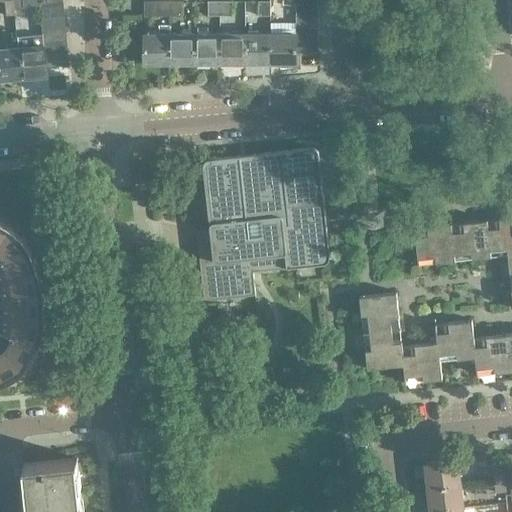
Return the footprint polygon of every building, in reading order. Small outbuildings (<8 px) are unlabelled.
[(13,14),(11,0),(3,0),(5,15),(13,14)] [(21,0),(11,0),(13,14),(23,13),(21,0)] [(219,15),(219,0),(208,0),(208,15),(219,15)] [(231,0),(219,0),(219,15),(231,15),(231,0)] [(258,0),(258,1),(259,15),(269,15),(269,0),(258,0)] [(281,0),(279,0),(269,0),(269,15),(282,15),(281,0)] [(144,1),(144,15),(169,15),(169,1),(144,1)] [(183,1),(169,1),(169,15),(183,15),(183,1)] [(62,3),(38,5),(39,17),(63,15),(62,3)] [(317,4),(296,4),(296,16),(317,16),(318,16),(318,4),(317,4)] [(63,15),(39,17),(40,29),(64,26),(63,15)] [(317,16),(296,16),(296,28),(318,28),(318,16),(317,16)] [(64,26),(40,29),(41,41),(65,39),(64,26)] [(169,63),(169,33),(169,26),(157,26),(158,33),(144,33),(144,63),(169,63)] [(296,32),(295,32),(295,39),(317,39),(318,39),(318,28),(296,28),(296,32)] [(194,32),(169,33),(169,63),(194,63),(194,32)] [(219,32),(194,32),(194,63),(220,63),(219,32)] [(244,32),(219,32),(220,63),(244,62),(244,32)] [(269,32),(244,32),(244,62),(269,62),(269,32)] [(295,32),(269,32),(269,62),(278,62),(278,67),(300,67),(301,51),(296,51),(295,51),(295,39),(295,32)] [(41,36),(14,38),(18,77),(42,75),(42,76),(44,76),(43,65),(42,53),(41,36)] [(65,39),(41,41),(42,53),(66,51),(65,39)] [(295,51),(296,51),(301,51),(318,51),(318,39),(295,39),(295,51)] [(15,46),(0,47),(0,78),(18,77),(15,46)] [(66,51),(42,53),(43,65),(67,63),(66,51)] [(202,164),(202,166),(211,249),(198,251),(203,293),(203,295),(205,297),(207,299),(209,299),(211,299),(255,294),(253,271),(323,263),(326,263),(327,262),(329,260),(330,257),(330,255),(325,214),(318,154),(318,152),(317,150),(316,149),(315,148),(314,148),(312,147),(311,147),(208,159),(207,159),(206,159),(205,160),(204,161),(203,163),(202,164)] [(487,220),(488,228),(490,249),(507,247),(508,253),(511,252),(511,215),(499,217),(499,218),(487,220)] [(451,224),(452,232),(454,253),(472,251),(472,257),(491,255),(490,249),(488,228),(487,220),(487,219),(463,221),(463,222),(451,224)] [(0,241),(9,228),(3,224),(0,222),(0,241)] [(428,226),(415,228),(415,227),(414,227),(418,263),(419,263),(419,257),(436,255),(437,261),(455,259),(454,253),(452,232),(451,224),(451,222),(428,225),(428,226)] [(0,263),(27,250),(24,244),(20,238),(15,232),(9,228),(0,241),(0,263)] [(29,256),(27,250),(0,263),(0,282),(35,272),(33,267),(31,261),(29,256)] [(36,278),(35,272),(0,282),(0,286),(2,299),(40,295),(39,289),(38,283),(36,278)] [(368,313),(370,331),(391,328),(400,327),(398,314),(399,314),(396,291),(359,295),(362,314),(368,313)] [(40,301),(40,295),(2,299),(3,316),(40,318),(40,312),(40,307),(40,301)] [(39,324),(40,318),(3,316),(0,332),(37,341),(38,335),(39,330),(39,324)] [(448,322),(436,324),(436,323),(435,323),(437,341),(439,353),(456,351),(457,358),(475,355),(476,355),(474,338),(472,319),(448,321),(448,322)] [(391,328),(370,331),(372,348),(365,349),(368,368),(403,364),(405,363),(403,354),(402,345),(402,340),(401,340),(400,327),(391,328)] [(35,348),(37,341),(0,332),(0,343),(24,367),(29,361),(32,355),(35,348)] [(476,355),(475,355),(477,374),(478,374),(477,367),(494,365),(495,371),(511,369),(511,357),(509,333),(486,335),(486,336),(474,338),(476,355)] [(405,363),(403,364),(406,382),(406,375),(423,373),(424,379),(442,377),(439,353),(437,341),(415,343),(415,344),(402,345),(403,354),(405,363)] [(24,367),(0,343),(0,382),(6,381),(13,377),(19,372),(24,367)] [(77,457),(24,462),(24,464),(25,464),(28,491),(29,491),(31,511),(82,511),(76,459),(77,459),(77,457)] [(459,458),(426,462),(429,486),(462,483),(459,458)] [(493,466),(495,479),(505,478),(503,465),(493,466)] [(505,478),(495,479),(496,491),(506,490),(505,478)] [(462,483),(429,486),(431,510),(465,507),(462,483)] [(329,499),(330,511),(344,509),(343,497),(329,499)]
